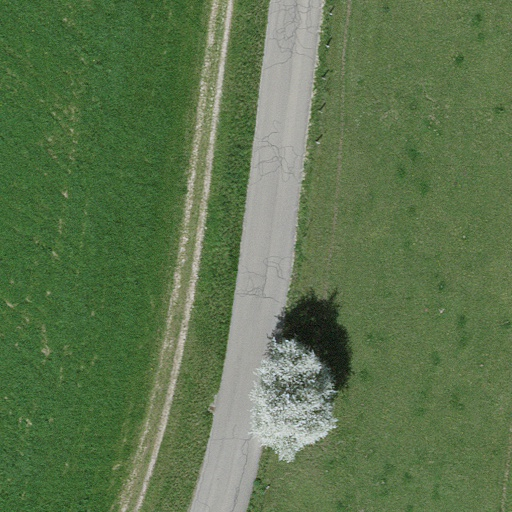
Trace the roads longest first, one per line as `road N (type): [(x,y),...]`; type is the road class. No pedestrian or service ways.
road 1 (tertiary): [(199,511),(239,398),(298,0)]
road 2 (track): [(233,0),(162,451),(139,511)]
